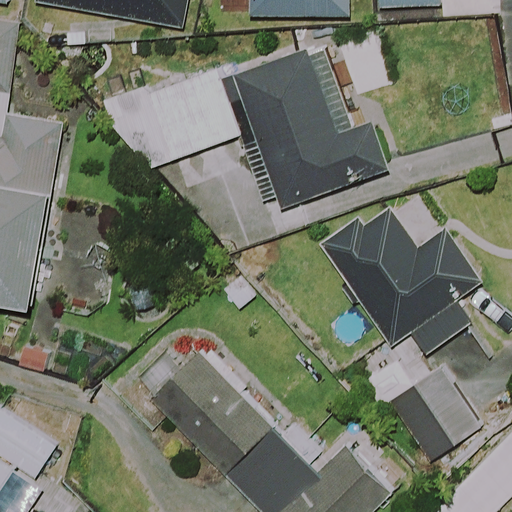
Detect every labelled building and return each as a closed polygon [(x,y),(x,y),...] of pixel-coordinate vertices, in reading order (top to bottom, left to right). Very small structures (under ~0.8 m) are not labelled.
[(248,0),(248,15),(351,18),(351,0),(248,0)] [(436,22),(435,0),(378,0),(380,25),(436,22)] [(0,301),(37,308),(70,121),(7,110),(22,26),(0,22),(0,301)] [(344,117),(342,109),(323,45),(108,109),(127,173),(241,139),(263,209),(393,170),(374,108),(344,117)] [(416,248),(387,206),(325,249),(393,348),(415,334),(429,355),(469,328),(450,301),(482,278),(446,227),(416,248)] [(250,382),(210,343),(153,399),(264,511),(373,511),(398,488),(351,441),(331,460),(291,420),(282,430),(242,390),(250,382)] [(432,461),(484,426),(444,366),(392,401),(432,461)] [(60,445),(0,408),(0,511),(31,511),(46,489),(37,483),(60,445)]
